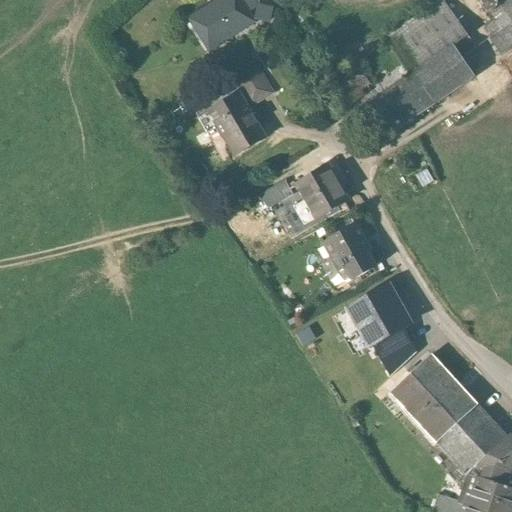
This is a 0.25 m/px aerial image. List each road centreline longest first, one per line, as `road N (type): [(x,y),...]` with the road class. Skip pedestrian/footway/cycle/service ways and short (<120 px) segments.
road 1 (residential): [(511,386),(454,332),(398,254),(357,177),(289,0)]
road 2 (track): [(357,177),(497,78),(464,0)]
